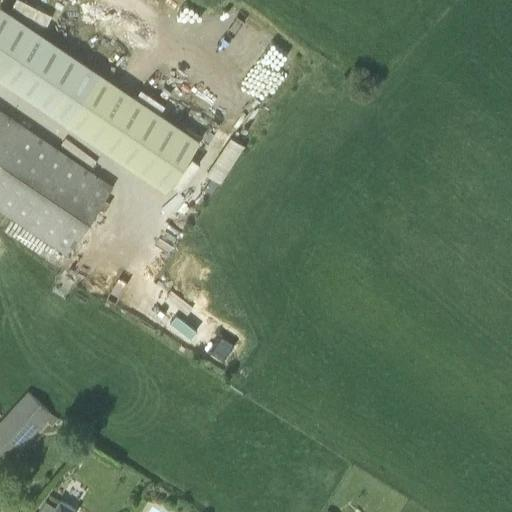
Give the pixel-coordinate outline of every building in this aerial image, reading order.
[(0,7),(0,79),(67,124),(164,189),(196,140),(100,75),(0,7)] [(0,207),(66,252),(111,185),(0,110),(0,207)] [(244,147),(230,138),(207,172),(221,182),(244,147)] [(28,391),(0,419),(0,452),(9,460),(53,415),(28,391)] [(60,499),(52,511),(75,511),(77,510),(60,499)]
